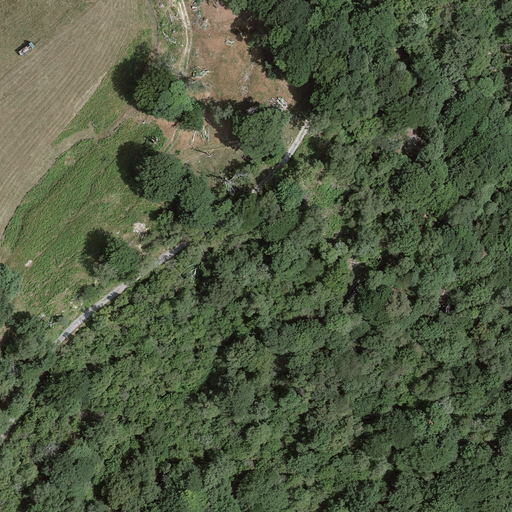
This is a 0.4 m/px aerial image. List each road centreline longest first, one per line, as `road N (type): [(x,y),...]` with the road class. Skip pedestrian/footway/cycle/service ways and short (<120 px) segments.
road 1 (track): [(321,0),(312,9),(310,112),(291,152),(199,237),(82,315),(48,352),(0,437)]
road 2 (track): [(174,0),(155,158),(201,149),(311,77)]
